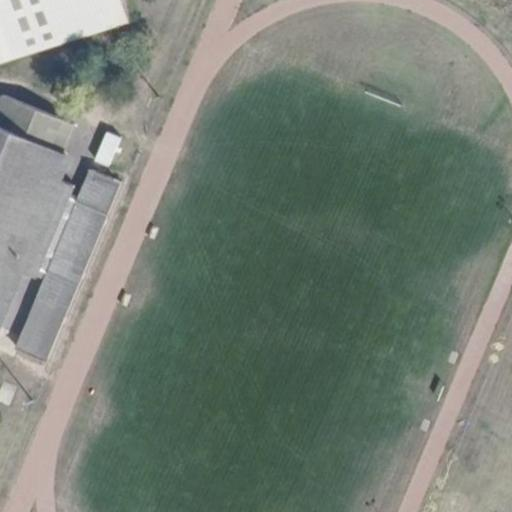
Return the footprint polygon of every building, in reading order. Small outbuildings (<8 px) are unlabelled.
[(0,0),(0,59),(128,20),(121,0),(0,0)] [(0,63),(129,23),(128,20),(0,59),(0,63)] [(55,312),(109,179),(91,171),(78,202),(68,198),(73,188),(51,179),(62,153),(0,126),(0,302),(15,268),(35,276),(39,268),(47,272),(35,304),(55,312)] [(96,162),(112,166),(120,136),(104,131),(96,162)] [(109,179),(55,312),(65,316),(123,184),(109,179)]
